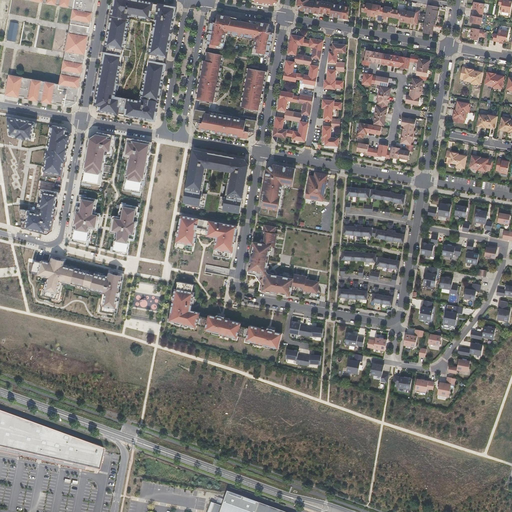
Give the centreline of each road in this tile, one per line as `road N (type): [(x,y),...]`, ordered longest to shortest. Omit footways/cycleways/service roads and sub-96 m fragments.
road 1 (residential): [(416,225),(505,243),(503,263),(487,303),(438,367),(391,362),(394,320)]
road 2 (tertiary): [(0,392),(286,496)]
road 3 (residential): [(259,153),(239,290),(248,298),(394,320)]
road 4 (residential): [(82,120),(59,240),(0,232)]
road 5 (residential): [(284,16),(259,153)]
road 6 (residential): [(331,25),(306,161)]
road 7 (residential): [(180,137),(205,2)]
road 8 (residential): [(186,0),(162,134)]
road 9 (residential): [(82,120),(103,0)]
